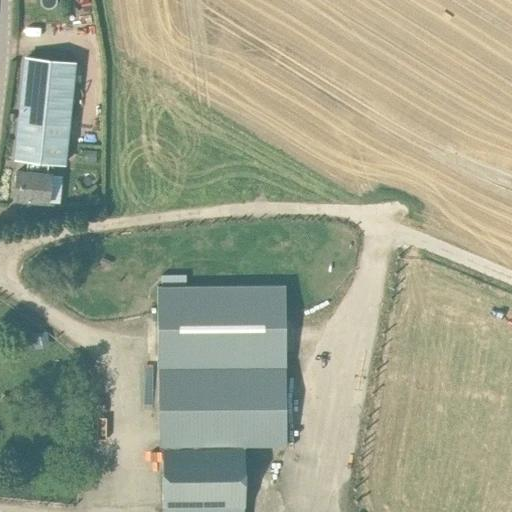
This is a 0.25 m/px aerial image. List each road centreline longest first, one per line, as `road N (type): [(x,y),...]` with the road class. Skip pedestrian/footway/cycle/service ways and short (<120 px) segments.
road 1 (track): [(0,246),(169,216),(326,209),(370,219),(511,280)]
road 2 (track): [(310,511),(340,355),(378,224)]
road 3 (track): [(91,511),(109,352),(0,279)]
